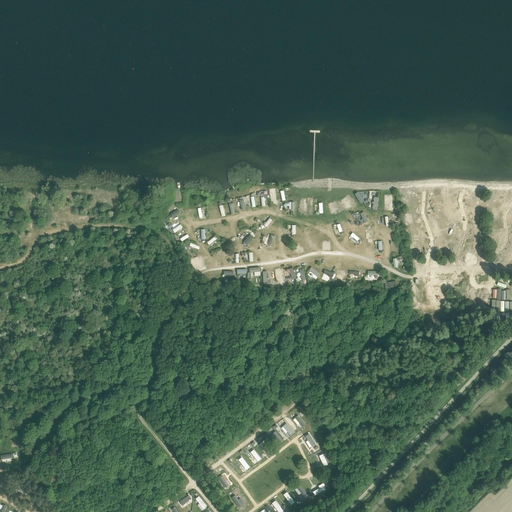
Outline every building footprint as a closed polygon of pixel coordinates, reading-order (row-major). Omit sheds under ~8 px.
[(441,198),(441,195),(438,196),(437,188),(433,189),(435,199),(441,198)] [(359,191),(355,194),(361,203),(365,200),(359,191)] [(374,209),(378,209),(379,197),(375,197),(375,193),(370,192),(370,198),(374,199),(374,209)] [(350,195),(342,200),(343,202),(347,200),(349,203),(346,205),(347,207),(355,203),(350,195)] [(178,209),(171,214),(173,217),(181,212),(178,209)] [(360,213),(365,223),(369,221),(364,211),(360,213)] [(436,233),(441,231),(435,218),(432,220),(434,226),(433,226),(436,233)] [(174,232),(183,228),(180,223),(172,227),(174,232)] [(340,223),(333,225),(336,234),(343,232),(340,223)] [(476,224),(470,225),(472,232),(475,231),(475,234),(478,233),(476,224)] [(491,238),(494,239),(493,243),(497,244),(502,232),(492,228),(491,231),(493,232),(491,238)] [(206,239),(206,229),(197,229),(198,235),(202,235),(202,239),(206,239)] [(273,246),(276,236),(268,234),(268,237),(264,236),(262,241),(267,242),(267,245),(273,246)] [(215,236),(207,242),(210,245),(217,239),(215,236)] [(505,244),(499,252),(502,254),(508,246),(505,244)] [(198,268),(205,266),(202,255),(195,258),(198,268)] [(309,270),(318,277),(321,273),(312,266),(309,270)] [(255,276),(261,275),(260,267),(250,268),(250,272),(255,272),(255,276)] [(336,277),(346,279),(347,272),(338,270),(336,277)] [(291,421),(287,417),(281,423),(285,427),(291,421)]
